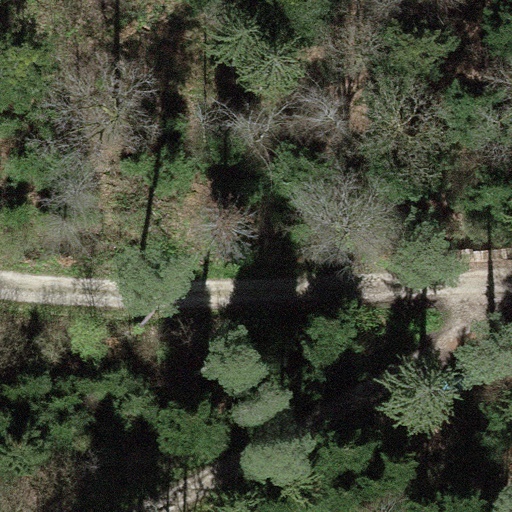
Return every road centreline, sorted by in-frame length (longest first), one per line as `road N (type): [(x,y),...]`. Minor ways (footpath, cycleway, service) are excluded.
road 1 (track): [(511,282),(205,288),(0,268)]
road 2 (track): [(153,511),(439,356),(511,296)]
